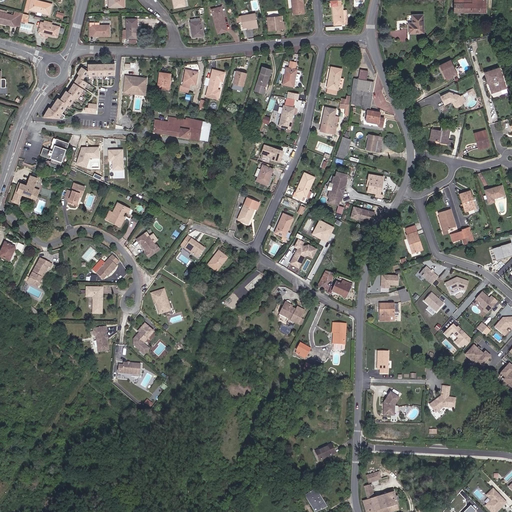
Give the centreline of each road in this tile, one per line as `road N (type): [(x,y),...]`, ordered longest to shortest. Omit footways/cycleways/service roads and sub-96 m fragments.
road 1 (tertiary): [(402,191),(365,263),(356,445)]
road 2 (residential): [(0,209),(43,247),(98,233),(124,253),(139,295),(123,325)]
road 3 (residential): [(254,252),(308,129),(323,41)]
road 4 (track): [(139,295),(194,224),(97,173)]
road 5 (unclassified): [(28,121),(201,144)]
road 6 (residential): [(511,455),(356,445)]
road 7 (residential): [(511,295),(475,267),(436,255),(416,196)]
road 8 (unclassified): [(323,41),(176,53)]
road 9 (tertiary): [(370,38),(411,152)]
